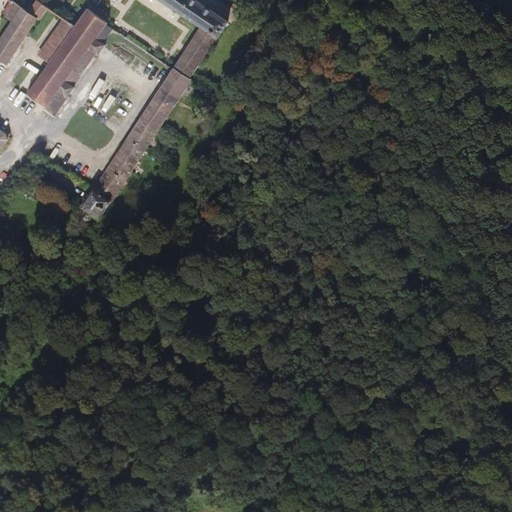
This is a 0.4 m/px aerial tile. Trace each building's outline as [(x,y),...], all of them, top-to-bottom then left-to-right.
[(40,20),(49,8),(40,2),(37,0),(29,12),(13,1),(5,16),(13,21),(0,40),(0,60),(7,65),(38,19),(40,20)] [(161,0),(202,27),(174,69),(192,81),(193,80),(190,78),(217,38),(219,38),(229,22),(196,0),(118,0),(119,0),(161,0)] [(102,43),(112,30),(112,29),(106,25),(108,23),(89,9),(76,27),(49,64),(28,93),(56,114),(67,99),(66,99),(79,81),(77,79),(96,54),(98,55),(105,45),(102,43)] [(49,64),(76,27),(64,19),(38,55),(49,64)] [(172,112),(192,81),(174,69),(173,71),(119,152),(95,189),(94,190),(112,202),(117,194),(149,146),(154,150),(177,115),(172,112)] [(100,219),(112,202),(94,190),(82,207),(100,219)]
